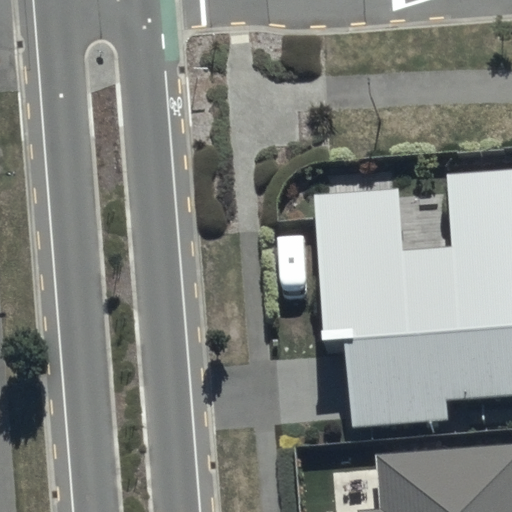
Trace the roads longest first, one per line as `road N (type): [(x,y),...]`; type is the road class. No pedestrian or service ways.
road 1 (tertiary): [(138,0),(177,511)]
road 2 (tertiary): [(94,511),(56,2)]
